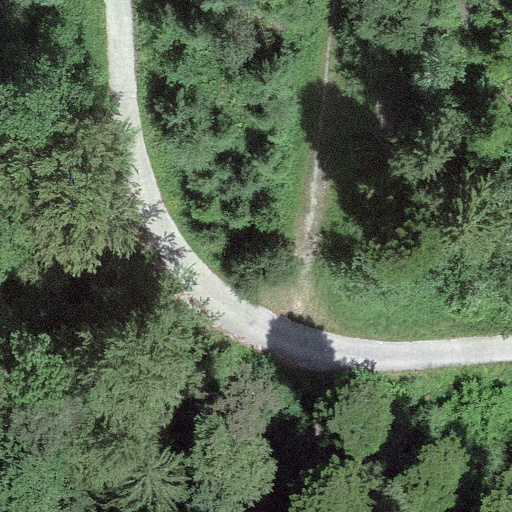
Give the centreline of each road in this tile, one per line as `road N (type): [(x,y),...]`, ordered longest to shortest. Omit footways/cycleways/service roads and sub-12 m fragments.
road 1 (track): [(117,0),(158,251),(251,319),(289,333),(511,328)]
road 2 (track): [(289,333),(310,234),(337,0)]
